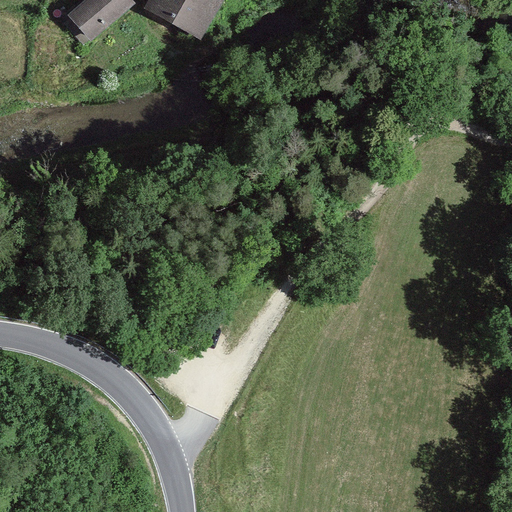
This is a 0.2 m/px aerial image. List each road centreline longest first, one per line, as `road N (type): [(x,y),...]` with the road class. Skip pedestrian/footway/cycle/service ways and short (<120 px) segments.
road 1 (track): [(511,140),(433,112),(411,120),(399,132),(391,174),(289,295),(258,345)]
road 2 (tertiary): [(182,511),(164,439),(133,393),(89,358),(0,333)]
